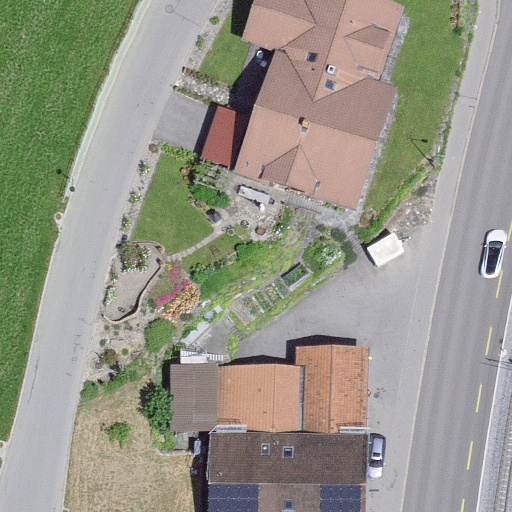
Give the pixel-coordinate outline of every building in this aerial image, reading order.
[(275,53),(232,177),(348,217),(392,94),(372,87),(398,13),(361,0),(258,0),(244,42),(275,53)] [(294,383),(292,440),(355,441),(357,365),(294,363),(294,383)] [(292,440),(294,383),(238,379),(234,438),(292,440)] [(207,380),(167,382),(170,448),(210,447),(207,380)] [(345,511),(346,457),(211,455),(210,511),(345,511)]
